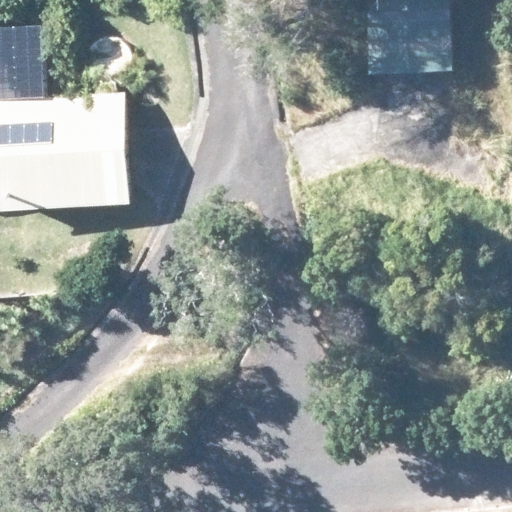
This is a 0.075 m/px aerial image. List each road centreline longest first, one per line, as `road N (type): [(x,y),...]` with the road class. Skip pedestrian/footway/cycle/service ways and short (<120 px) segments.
road 1 (residential): [(0,454),(52,413),(118,341),(160,275),(205,164),(243,101)]
road 2 (residential): [(322,501),(301,309),(243,101)]
road 3 (residential): [(322,501),(511,482)]
